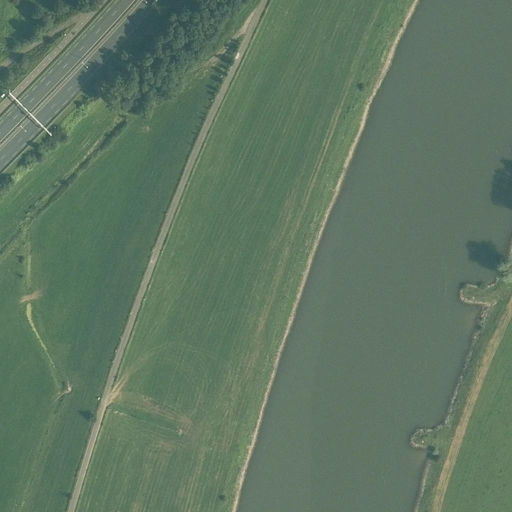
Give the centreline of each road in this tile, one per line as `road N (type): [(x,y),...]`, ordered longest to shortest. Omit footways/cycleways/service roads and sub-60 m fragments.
road 1 (trunk): [(0,154),(149,0)]
road 2 (trunk): [(123,0),(0,130)]
